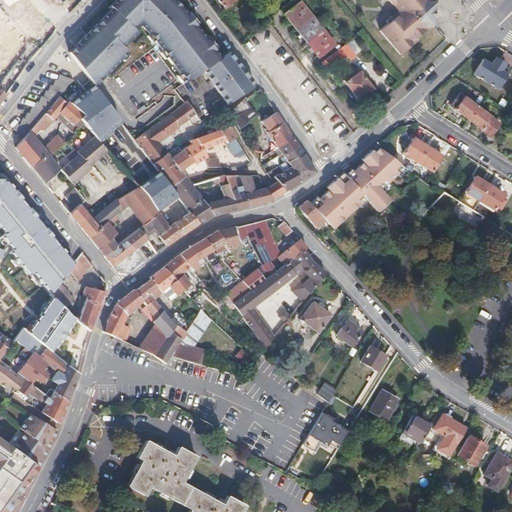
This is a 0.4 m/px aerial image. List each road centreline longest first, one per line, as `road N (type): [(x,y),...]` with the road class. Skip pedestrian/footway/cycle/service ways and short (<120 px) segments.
road 1 (residential): [(277,206),(433,379),(511,428)]
road 2 (residential): [(117,286),(27,511)]
road 3 (residential): [(194,0),(326,173)]
road 4 (residential): [(0,143),(117,286)]
road 5 (residential): [(277,206),(216,220),(117,286)]
road 6 (residential): [(408,104),(511,171)]
road 7 (residential): [(408,104),(494,20)]
